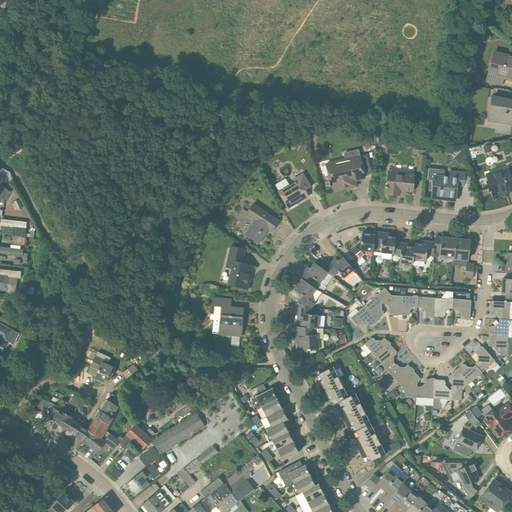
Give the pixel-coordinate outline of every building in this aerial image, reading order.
[(486,82),(491,83),(501,85),(503,78),(511,79),(511,58),(494,53),(486,82)] [(511,100),(491,97),(487,121),(511,124),(511,100)] [(472,132),(463,130),(462,139),(470,140),(472,132)] [(367,138),(362,145),(368,150),(373,144),(367,138)] [(301,144),(298,151),(305,154),(308,147),(301,144)] [(490,145),(483,147),(484,153),(491,152),(490,145)] [(418,156),(417,171),(424,172),(426,155),(424,155),(425,151),(414,149),(413,155),(418,156)] [(461,152),(454,158),(460,164),(467,159),(461,152)] [(359,156),(326,163),(331,186),(333,186),(334,191),(356,187),(354,181),(364,179),(359,156)] [(0,184),(14,180),(10,173),(10,172),(9,172),(1,167),(0,167),(0,184)] [(495,171),(486,174),(493,196),(507,192),(506,190),(511,187),(511,184),(507,168),(495,172),(495,171)] [(385,186),(385,188),(386,189),(386,194),(399,195),(399,190),(412,191),(414,173),(387,171),(386,186),(385,186)] [(448,176),(434,175),(431,199),(455,201),(457,186),(463,187),(465,173),(448,171),(448,176)] [(302,174),(277,189),(288,209),(298,203),(296,201),(306,195),(304,190),(310,187),(302,174)] [(11,192),(2,186),(0,187),(0,198),(4,201),(11,192)] [(22,208),(18,200),(14,202),(18,211),(22,208)] [(253,221),(244,235),(259,244),(268,230),(272,232),(278,221),(252,204),(245,215),(253,221)] [(0,233),(25,236),(26,223),(1,220),(0,224),(0,226),(1,226),(0,233)] [(393,255),(394,242),(395,238),(388,237),(388,234),(375,232),(375,235),(374,245),(373,252),(393,255)] [(372,252),(373,252),(374,245),(375,235),(362,234),(361,242),(348,253),(342,258),(351,268),(352,268),(356,263),(356,262),(365,254),(365,257),(372,258),(372,252)] [(433,256),(433,257),(453,259),(455,239),(435,237),(435,243),(433,256)] [(455,239),(453,259),(467,260),(469,241),(455,239)] [(426,255),(433,256),(435,243),(421,241),(421,245),(414,244),(414,248),(412,261),(413,261),(425,262),(426,255)] [(393,256),(400,256),(399,263),(413,265),(413,261),(412,261),(414,248),(407,247),(408,244),(394,242),(393,255),(393,256)] [(23,249),(0,247),(0,254),(22,256),(23,249)] [(231,269),(227,284),(247,289),(252,267),(241,264),(244,250),(230,247),(225,268),(231,269)] [(352,268),(351,268),(342,258),(337,262),(335,259),(322,269),(321,270),(327,273),(333,277),(338,274),(343,279),(354,270),(352,268)] [(322,292),(333,277),(327,273),(321,270),(322,269),(314,263),(310,269),(307,267),(299,278),(301,280),(309,285),(310,285),(315,289),(322,292)] [(473,265),(466,264),(465,278),(472,279),(473,265)] [(26,273),(0,270),(0,282),(24,285),(26,273)] [(511,279),(502,279),(501,293),(511,293),(511,279)] [(303,297),(298,303),(298,307),(311,308),(322,292),(315,289),(310,285),(309,285),(301,280),(294,290),(303,297)] [(389,315),(399,315),(400,296),(391,296),(384,288),(378,294),(383,302),(390,309),(389,315)] [(354,294),(349,290),(345,296),(351,299),(354,294)] [(364,307),(377,321),(384,315),(381,312),(381,304),(383,302),(378,294),(376,294),(373,296),(373,298),(364,307)] [(413,297),(400,296),(399,315),(408,316),(408,312),(414,307),(417,307),(418,297),(417,296),(414,296),(413,297)] [(425,313),(425,317),(434,318),(435,298),(418,297),(417,307),(420,307),(425,313)] [(219,321),(218,334),(241,337),(242,326),(241,326),(243,309),(230,307),(231,300),(210,298),(209,306),(214,307),(214,315),(211,315),(210,320),(219,321)] [(448,299),(435,298),(434,318),(444,318),(444,314),(449,309),(453,309),(453,299),(454,299),(452,298),(449,298),(448,299)] [(471,300),(454,299),(453,299),(453,309),(456,310),(460,315),(460,319),(470,320),(471,300)] [(499,316),(499,320),(509,320),(510,303),(491,301),(490,311),(495,311),(499,316)] [(300,327),(316,329),(323,330),(323,329),(324,329),(325,316),(320,316),(321,309),(311,308),(298,307),(297,320),(300,321),(300,327)] [(364,307),(350,318),(357,326),(359,324),(366,324),(369,327),(377,321),(364,307)] [(489,337),(508,338),(511,338),(511,319),(509,320),(499,320),(499,323),(493,327),(489,327),(489,337)] [(14,331),(0,323),(0,338),(8,342),(14,331)] [(316,329),(300,327),(296,327),(298,351),(318,350),(316,329)] [(238,348),(239,341),(239,337),(231,336),(231,340),(227,339),(227,342),(223,341),(223,345),(226,345),(226,347),(230,347),(238,348)] [(497,355),(501,360),(506,356),(510,356),(511,354),(511,338),(508,338),(489,337),(487,338),(487,341),(488,342),(488,346),(492,347),(497,352),(497,355)] [(364,345),(376,358),(390,345),(384,338),(381,341),(374,341),(371,338),(364,345)] [(388,371),(395,365),(393,363),(394,355),(397,353),(390,345),(376,358),(384,368),(384,369),(386,371),(388,371)] [(482,373),(495,361),(482,347),(475,353),(478,356),(477,363),(475,366),(482,373)] [(91,367),(89,372),(96,374),(94,379),(105,384),(107,379),(109,380),(115,367),(107,363),(110,358),(97,353),(95,358),(95,357),(90,367),(91,367)] [(369,355),(363,361),(366,365),(372,359),(369,355)] [(375,369),(380,364),(376,359),(371,364),(372,365),(375,369)] [(482,373),(475,366),(473,368),(465,367),(463,364),(456,370),(468,385),(478,376),(479,376),(482,374),(482,373)] [(122,373),(127,379),(137,371),(133,365),(122,373)] [(404,368),(397,367),(395,365),(388,371),(400,385),(414,372),(407,365),(404,368)] [(333,405),(340,402),(347,397),(332,367),(318,374),(321,381),(316,383),(325,402),(330,399),(333,405)] [(462,391),(468,385),(456,370),(448,377),(452,381),(452,390),(452,400),(461,400),(462,391)] [(485,376),(488,380),(494,374),(491,370),(485,376)] [(416,398),(417,388),(417,382),(420,379),(414,372),(400,385),(405,391),(405,397),(410,398),(412,399),(415,399),(416,398)] [(386,382),(382,377),(377,380),(381,385),(386,382)] [(504,378),(498,382),(502,387),(507,383),(504,378)] [(416,398),(434,399),(435,380),(425,379),(425,384),(420,388),(417,388),(416,398)] [(444,380),(435,380),(434,399),(433,409),(441,409),(441,406),(440,404),(440,399),(446,399),(447,401),(450,401),(452,400),(452,390),(449,390),(444,384),(444,380)] [(261,407),(277,399),(271,389),(266,391),(263,384),(250,391),(254,398),(255,397),(261,407)] [(394,390),(387,396),(392,402),(399,396),(394,390)] [(201,393),(193,398),(195,401),(186,406),(187,407),(174,415),(179,424),(192,415),(191,413),(199,408),(196,402),(204,397),(201,393)] [(355,432),(370,424),(355,393),(347,397),(340,402),(343,407),(338,410),(347,429),(352,426),(355,432)] [(107,400),(99,411),(111,418),(112,418),(118,407),(115,405),(118,399),(111,394),(107,400)] [(240,398),(244,403),(249,400),(245,395),(240,398)] [(60,401),(50,396),(47,401),(57,406),(60,401)] [(69,404),(80,409),(84,401),(80,399),(80,400),(72,396),(69,404)] [(164,396),(158,401),(162,407),(169,401),(164,396)] [(266,417),(282,409),(277,399),(261,407),(266,417)] [(137,406),(144,414),(150,408),(144,400),(137,406)] [(492,432),(494,430),(498,437),(511,428),(506,421),(511,416),(511,410),(507,403),(499,409),(498,407),(483,417),(485,420),(483,421),(492,432)] [(88,431),(81,426),(83,422),(72,416),(71,418),(62,411),(62,410),(55,406),(48,416),(75,436),(81,440),(81,439),(82,440),(88,431)] [(39,412),(32,408),(28,415),(35,419),(39,412)] [(287,420),(282,409),(266,417),(271,427),(271,428),(287,420)] [(464,414),(472,426),(478,421),(469,410),(464,414)] [(95,417),(96,418),(109,426),(113,418),(112,418),(111,418),(99,411),(95,417)] [(196,413),(192,415),(179,424),(151,441),(160,455),(205,427),(196,413)] [(423,416),(426,422),(432,420),(429,414),(423,416)] [(251,419),(255,424),(260,421),(256,415),(251,419)] [(102,435),(102,436),(106,431),(109,426),(96,418),(88,431),(96,436),(96,437),(100,439),(102,435)] [(269,442),(272,440),(288,432),(285,427),(287,426),(288,427),(293,425),(290,418),(287,420),(271,428),(271,427),(263,431),(269,442)] [(135,424),(130,419),(123,426),(129,431),(126,435),(142,449),(155,434),(149,428),(145,433),(135,424)] [(367,456),(370,462),(385,455),(370,424),(355,432),(358,438),(353,440),(362,459),(367,456)] [(464,425),(456,442),(475,451),(482,437),(469,431),(471,427),(464,425)] [(97,452),(103,443),(113,450),(120,441),(110,434),(106,431),(102,436),(102,435),(100,439),(96,437),(96,436),(88,431),(82,440),(81,439),(81,440),(97,452)] [(246,436),(250,441),(255,437),(251,432),(246,436)] [(277,451),(293,443),(288,432),(272,440),(277,451)] [(255,437),(250,441),(254,445),(259,441),(255,437)] [(398,441),(384,448),(386,453),(401,446),(398,441)] [(277,451),(282,461),(298,453),(293,443),(277,451)] [(130,464),(138,455),(128,446),(120,455),(130,464)] [(189,475),(218,453),(215,448),(214,446),(184,468),(189,475)] [(146,468),(160,457),(152,447),(138,458),(146,468)] [(269,455),(269,454),(265,449),(261,453),(264,458),(269,455)] [(269,455),(264,458),(268,463),(273,459),(269,454),(269,455)] [(223,483),(205,498),(203,500),(212,510),(216,508),(219,511),(225,511),(236,504),(254,490),(254,489),(264,481),(259,474),(254,477),(251,474),(264,463),(258,455),(223,483)] [(310,476),(309,476),(304,465),(302,466),(300,461),(279,472),(287,487),(291,485),(310,476)] [(467,504),(471,499),(477,491),(473,488),(471,483),(478,480),(471,464),(455,472),(462,487),(463,487),(467,495),(463,501),(467,504)] [(195,482),(189,475),(184,468),(179,473),(186,482),(189,487),(195,482)] [(380,488),(384,491),(397,475),(389,469),(380,480),(373,475),(365,485),(371,490),(371,491),(375,494),(380,488)] [(150,482),(143,472),(126,485),(134,495),(150,482)] [(296,496),(302,493),(315,486),(312,481),(314,480),(315,481),(320,478),(317,472),(309,476),(310,476),(291,485),(296,496)] [(388,494),(383,500),(386,503),(403,484),(404,484),(405,482),(397,475),(384,491),(388,494)] [(201,492),(205,498),(223,483),(218,477),(201,492)] [(479,499),(495,511),(496,511),(511,494),(493,480),(479,499)] [(266,488),(270,492),(274,488),(270,483),(266,488)] [(302,493),(296,496),(295,496),(300,506),(307,503),(323,495),(318,484),(315,486),(302,493)] [(389,509),(394,503),(397,506),(411,490),(404,484),(403,484),(386,503),(385,506),(389,509)] [(262,491),(259,487),(254,491),(257,495),(262,491)] [(148,511),(160,511),(172,503),(161,490),(142,505),(148,511)] [(398,511),(405,511),(419,496),(411,490),(397,506),(401,509),(398,511)] [(277,491),(273,496),(277,500),(282,496),(277,491)] [(65,511),(74,503),(67,497),(68,496),(63,492),(46,511),(42,507),(37,511),(65,511)] [(307,503),(311,511),(314,511),(328,505),(323,495),(307,503)] [(418,511),(426,503),(419,496),(405,511),(418,511)] [(112,511),(102,499),(94,505),(85,511),(112,511)] [(331,511),(331,510),(333,509),(333,510),(339,508),(336,501),(328,505),(314,511),(331,511)] [(431,511),(434,509),(426,503),(418,511),(431,511)] [(444,511),(446,509),(439,503),(434,509),(431,511),(444,511)]
